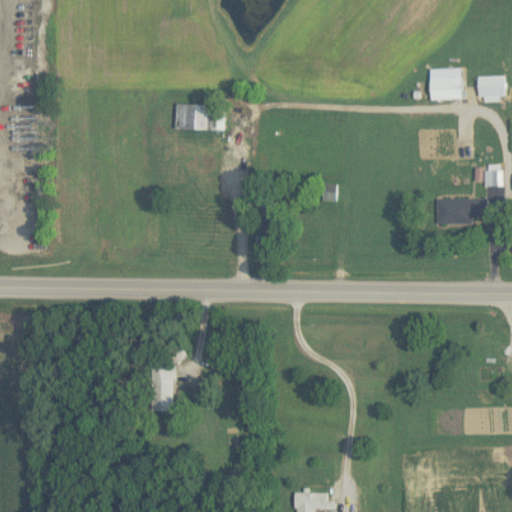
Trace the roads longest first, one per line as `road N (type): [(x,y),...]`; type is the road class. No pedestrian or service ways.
road 1 (residential): [(244,286),(244,127),(256,110),(477,109),(500,125),(507,144),(494,294)]
road 2 (secondary): [(511,294),(0,283)]
